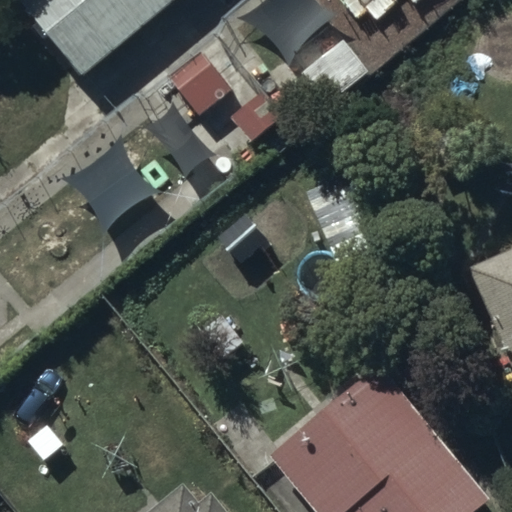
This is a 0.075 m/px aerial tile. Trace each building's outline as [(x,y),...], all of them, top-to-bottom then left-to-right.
[(14,0),(11,3),(78,83),(178,0),(14,0)] [(341,52),(295,87),(319,119),(365,84),(341,52)] [(236,95),(206,58),(173,86),(203,122),(236,95)] [(511,246),(472,263),(511,356),(511,246)] [(388,360),(273,448),(321,511),(344,511),(348,509),(350,511),(474,511),(494,497),(388,360)] [(185,479),(142,511),(232,511),(216,491),(203,501),(185,479)]
